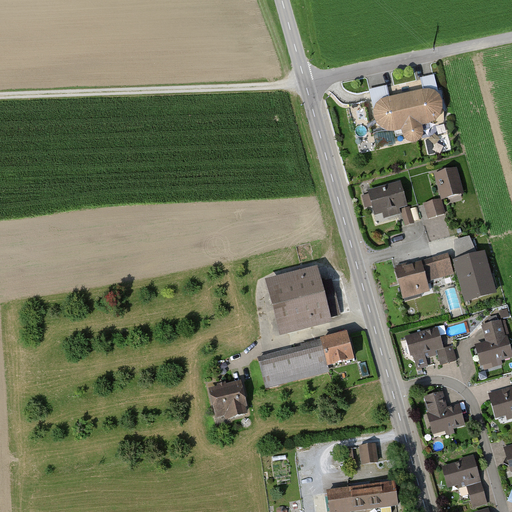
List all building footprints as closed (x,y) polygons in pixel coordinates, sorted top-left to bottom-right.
[(422,93),(387,101),(381,103),(377,109),(374,115),(375,122),(377,129),(382,133),(389,135),(396,134),(402,133),(403,137),(405,141),(408,144),(412,146),(416,146),(420,144),(423,141),(424,137),(424,133),(423,129),(430,127),(436,124),(441,119),(444,113),(443,106),(440,100),(436,95),(429,93),(422,93)] [(457,170),(436,176),(443,201),(425,206),(429,221),(447,216),(443,202),(465,196),(457,170)] [(369,196),(363,198),(366,208),(372,207),(376,218),(384,215),(385,220),(402,215),(406,228),(415,225),(410,207),(408,208),(401,183),(368,193),(369,196)] [(456,263),(466,297),(488,290),(485,279),(490,277),(484,255),(475,258),(473,252),(461,255),(463,261),(456,263)] [(449,256),(396,271),(404,300),(431,293),(428,283),(455,276),(449,256)] [(316,266),(267,278),(281,333),(331,320),(330,316),(340,313),(331,276),(319,279),(316,266)] [(511,352),(503,322),(482,328),(487,345),(476,348),(482,369),(484,368),(485,373),(504,367),(503,363),(511,360),(511,352)] [(439,329),(405,339),(411,360),(414,359),(418,372),(429,369),(426,360),(437,357),(436,353),(441,351),(446,367),(459,363),(454,346),(445,349),(439,329)] [(302,345),(257,356),(266,388),(330,371),(329,367),(355,361),(347,332),(302,344),(302,345)] [(241,384),(208,392),(216,421),(225,419),(226,422),(247,416),(246,410),(247,410),(241,384)] [(511,388),(489,395),(496,421),(507,418),(508,422),(511,421),(511,388)] [(444,395),(425,400),(430,416),(428,416),(434,438),(446,434),(447,437),(455,435),(454,432),(466,428),(460,407),(448,410),(444,395)] [(376,447),(360,449),(362,468),(379,465),(376,447)] [(475,456),(460,460),(461,465),(442,470),(448,491),(460,488),(460,490),(468,488),(474,511),(489,506),(475,456)] [(396,484),(329,493),(331,511),(348,511),(381,507),(382,511),(392,511),(392,507),(399,506),(396,484)]
